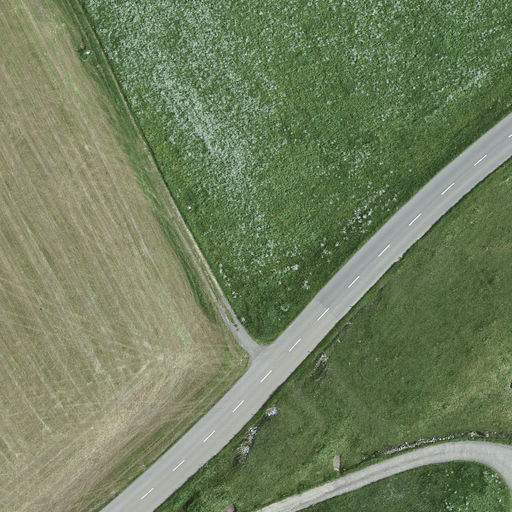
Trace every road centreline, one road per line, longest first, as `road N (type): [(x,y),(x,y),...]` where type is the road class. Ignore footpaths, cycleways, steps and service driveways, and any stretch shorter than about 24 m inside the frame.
road 1 (tertiary): [(511,133),(418,212),(130,511)]
road 2 (track): [(255,390),(64,0)]
road 3 (track): [(263,511),(393,463),(451,452),(511,454)]
